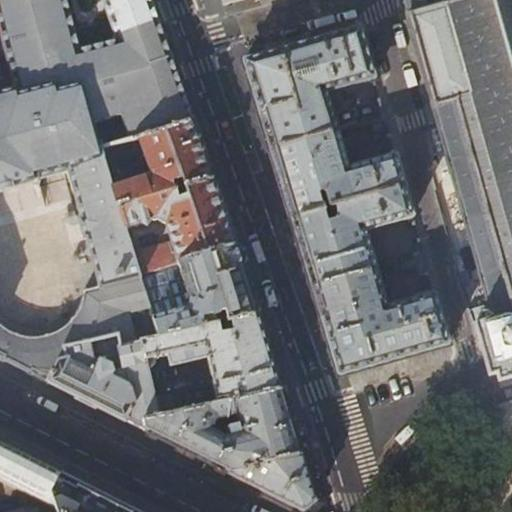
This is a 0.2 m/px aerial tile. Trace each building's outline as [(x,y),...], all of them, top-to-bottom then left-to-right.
[(103,164),(99,152),(194,122),(184,94),(156,16),(150,0),(101,0),(116,41),(78,52),(64,0),(0,0),(0,193),(34,184),(34,185),(38,184),(38,180),(68,172),(82,219),(81,219),(81,221),(79,222),(80,224),(81,224),(84,237),(83,238),(84,240),(86,240),(86,241),(87,241),(99,289),(85,293),(84,299),(81,310),(75,320),(71,324),(63,331),(52,337),(41,340),(30,340),(19,338),(8,333),(0,327),(0,359),(18,369),(48,384),(58,364),(67,362),(64,350),(116,338),(120,350),(158,341),(131,254),(124,230),(111,190),(103,164)] [(412,41),(414,40),(427,87),(426,88),(426,91),(428,91),(432,107),(431,107),(432,111),(433,110),(495,334),(494,334),(496,338),(500,352),(501,352),(501,354),(511,351),(511,0),(405,0),(406,0),(404,0),(404,4),(406,4),(407,17),(406,17),(407,21),(409,21),(413,36),(411,37),(412,41)] [(270,150),(336,132),(325,94),(373,80),(370,69),(359,30),(301,46),(244,62),(257,106),(270,150)] [(158,341),(120,350),(116,338),(64,350),(67,362),(58,364),(48,384),(92,406),(143,431),(143,432),(194,457),(263,492),(302,511),(314,502),(307,480),(301,458),(300,457),(293,431),(290,421),(283,400),(269,351),(248,280),(238,245),(224,208),(203,148),(194,122),(99,152),(103,164),(137,154),(141,164),(146,163),(151,178),(111,190),(124,230),(156,220),(165,226),(170,243),(131,254),(158,341)] [(336,132),(270,150),(280,185),(291,220),(320,211),(315,193),(321,192),(326,209),(333,207),(404,187),(395,157),(348,171),(336,132)] [(300,250),(311,288),(375,270),(364,232),(412,218),(404,187),(333,207),(336,221),(325,224),(321,211),(320,211),(291,220),(300,250)] [(412,253),(413,259),(423,257),(421,250),(412,253)] [(323,328),(338,377),(449,346),(438,309),(432,290),(413,296),(414,301),(386,309),(375,270),(311,288),(323,328)] [(290,421),(293,431),(297,430),(288,398),(283,400),(290,421)] [(21,454),(0,443),(0,500),(19,494),(51,511),(57,511),(56,506),(51,492),(61,474),(21,454)] [(136,511),(130,509),(61,474),(51,492),(56,506),(62,504),(68,507),(68,511),(70,511),(136,511)] [(302,511),(263,492),(261,497),(291,511),(302,511)]
